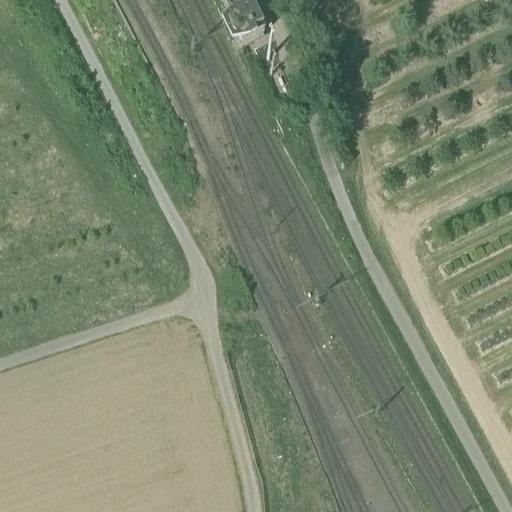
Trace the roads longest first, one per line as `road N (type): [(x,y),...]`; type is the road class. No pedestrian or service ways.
road 1 (unclassified): [(261,0),(371,267),(502,511)]
road 2 (track): [(200,301),(201,276),(62,0)]
road 3 (track): [(254,511),(200,301)]
road 4 (track): [(0,367),(200,301)]
